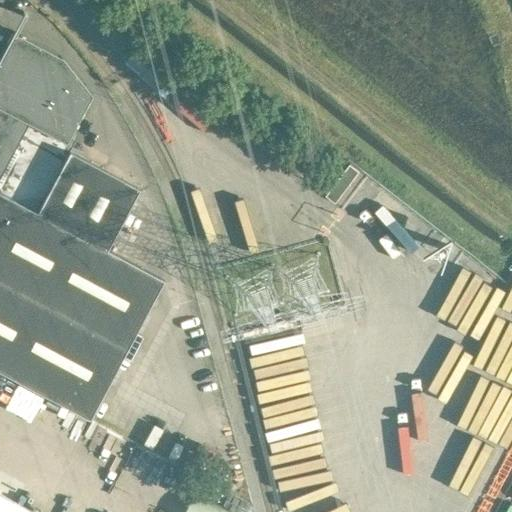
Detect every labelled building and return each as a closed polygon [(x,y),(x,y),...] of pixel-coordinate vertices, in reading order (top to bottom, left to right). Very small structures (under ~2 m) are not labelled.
[(0,194),(105,249),(106,247),(138,186),(63,146),(91,94),(62,57),(15,33),(26,13),(23,11),(0,54),(0,194)] [(335,203),(360,171),(350,164),(326,196),(335,203)] [(492,298),(504,280),(464,252),(475,237),(432,206),(424,218),(384,189),(360,222),(397,249),(402,242),(447,275),(451,269),(492,298)] [(0,284),(121,348),(157,280),(160,276),(106,247),(105,249),(0,194),(0,284)] [(0,370),(85,416),(121,348),(0,284),(0,370)] [(504,421),(504,402),(463,402),(463,421),(504,421)] [(337,502),(334,476),(314,479),(311,457),(282,460),(287,507),(337,502)] [(228,511),(193,493),(183,511),(228,511)] [(0,511),(31,511),(0,495),(0,511)]
